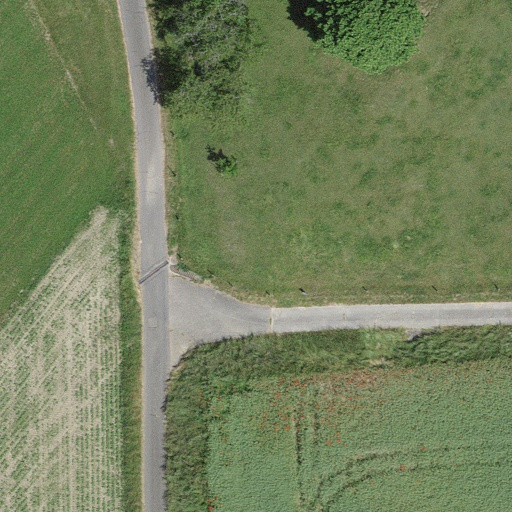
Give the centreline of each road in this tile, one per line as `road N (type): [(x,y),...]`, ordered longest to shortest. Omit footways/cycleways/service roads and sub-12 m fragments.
road 1 (track): [(136,0),(159,329),(158,511)]
road 2 (track): [(159,329),(511,320)]
